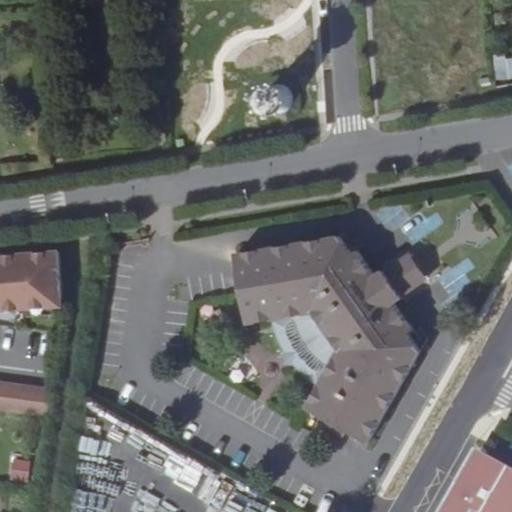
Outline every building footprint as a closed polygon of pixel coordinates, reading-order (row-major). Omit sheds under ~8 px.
[(511,77),(511,54),(493,55),(494,79),(511,77)] [(285,112),(288,110),(291,107),(294,104),(295,101),(295,97),(295,93),(293,89),(291,86),(288,84),(280,82),(276,82),(273,83),(270,85),(267,89),(265,92),(265,96),(265,100),(266,103),(268,107),(270,109),(274,112),(278,113),(281,113),(285,112)] [(397,297),(377,268),(369,273),(353,249),(346,254),(334,235),(235,255),(246,323),(292,314),(295,322),(299,331),(304,340),(310,348),(322,360),(329,366),(305,406),(365,441),(415,358),(399,335),(406,330),(388,303),(397,297)] [(0,311),(58,308),(54,251),(0,255),(0,311)] [(390,259),(377,268),(397,297),(410,288),(421,281),(402,252),(390,259)] [(0,381),(0,411),(50,419),(53,389),(0,381)] [(504,427),(497,423),(490,434),(497,438),(504,427)] [(484,457),(477,453),(467,471),(511,495),(511,469),(486,455),(484,457)] [(26,482),(29,461),(12,458),(8,479),(26,482)] [(511,511),(511,495),(467,471),(443,511),(511,511)]
